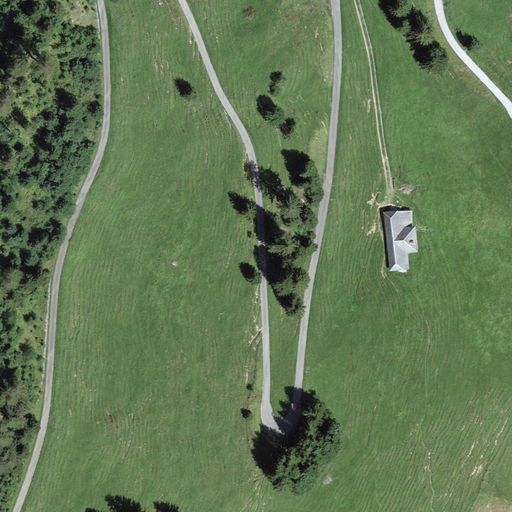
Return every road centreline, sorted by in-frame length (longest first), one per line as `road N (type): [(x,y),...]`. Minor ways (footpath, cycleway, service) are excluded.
road 1 (unclassified): [(336,0),(330,166),(296,405),(291,421),(277,427),(265,409),(255,172),(180,0)]
road 2 (unclassified): [(98,0),(104,129),(58,263),(44,421),(15,511)]
road 3 (track): [(389,197),(356,0)]
